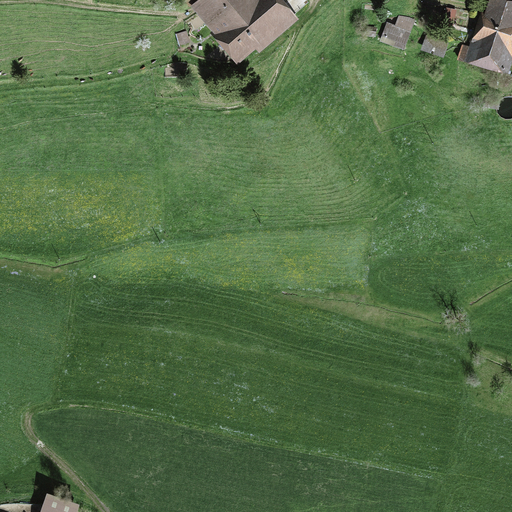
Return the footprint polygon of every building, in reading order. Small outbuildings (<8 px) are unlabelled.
[(200,0),(193,6),(237,57),(254,42),(256,46),(291,16),(276,0),(200,0)] [(511,0),(492,0),(475,55),(506,65),(511,48),(511,0)] [(409,32),(389,25),(385,37),(395,41),(394,44),(403,47),(409,32)] [(376,36),(379,29),(371,27),(369,33),(376,36)] [(443,54),(447,43),(428,36),(424,47),(443,54)] [(182,65),(168,65),(168,73),(182,73),(182,65)] [(74,511),(77,505),(48,495),(41,511),(74,511)]
